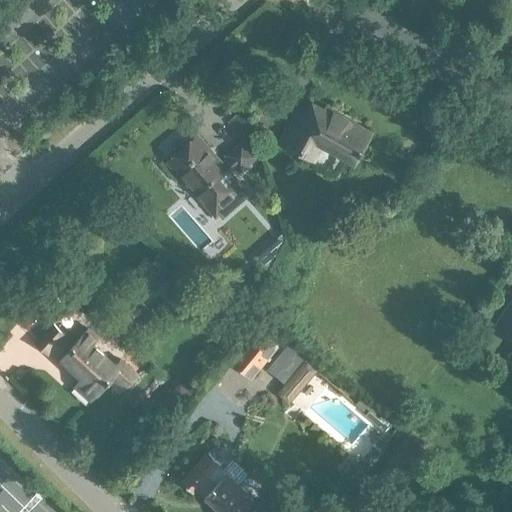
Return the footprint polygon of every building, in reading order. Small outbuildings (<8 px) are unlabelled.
[(297,109),(279,140),(314,159),(322,145),(344,157),(353,162),(359,152),(371,131),(326,106),(317,120),(297,109)] [(231,175),(236,170),(239,173),(257,157),(243,140),(224,155),(226,157),(220,162),(196,135),(168,161),(215,215),(244,190),(231,175)] [(244,269),(232,279),(245,293),(256,283),(244,269)] [(511,310),(507,307),(494,327),(511,338),(511,352),(510,356),(511,356),(511,310)] [(114,364),(92,343),(97,337),(87,328),(73,343),(52,323),(35,342),(47,354),(50,350),(80,377),(75,383),(92,398),(107,381),(120,392),(137,374),(120,359),(114,364)] [(277,345),(256,328),(229,361),(250,378),(277,345)] [(207,452),(180,481),(193,493),(197,489),(222,511),(221,511),(249,511),(257,504),(236,484),(246,473),(234,461),(223,473),(217,467),(220,464),(207,452)] [(363,484),(355,487),(359,497),(367,494),(363,484)] [(396,511),(377,497),(371,504),(381,511),(396,511)]
